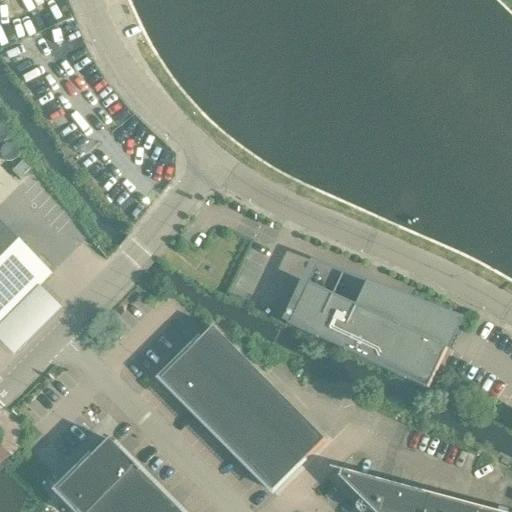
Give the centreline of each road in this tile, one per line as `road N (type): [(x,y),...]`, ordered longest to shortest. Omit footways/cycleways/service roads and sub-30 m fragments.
road 1 (residential): [(511,311),(212,161)]
road 2 (unclassified): [(58,335),(236,511)]
road 3 (unclassified): [(58,335),(212,161)]
road 4 (residential): [(212,161),(143,94),(87,0)]
